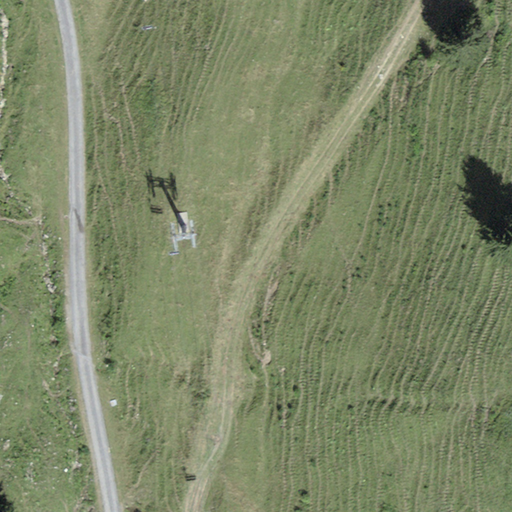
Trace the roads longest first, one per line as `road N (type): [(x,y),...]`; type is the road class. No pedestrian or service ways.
road 1 (track): [(195,511),(241,319),(276,230),(425,0)]
road 2 (unclassified): [(60,0),(73,86),(79,334),(107,511)]
